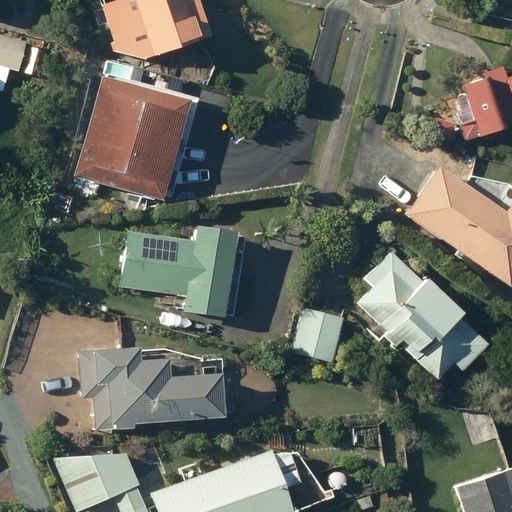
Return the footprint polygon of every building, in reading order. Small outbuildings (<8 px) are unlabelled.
[(117,53),(140,58),(209,34),(197,0),(105,0),(100,2),(117,53)] [(0,86),(7,66),(28,74),(37,50),(23,45),(24,41),(0,31),(0,86)] [(80,67),(96,72),(101,57),(85,52),(80,67)] [(454,96),(458,110),(454,112),(459,126),(457,126),(461,138),(511,120),(511,73),(505,76),(501,63),(476,72),(477,75),(458,82),(462,93),(454,96)] [(101,74),(74,176),(162,199),(189,97),(101,74)] [(432,116),(427,135),(448,140),(453,122),(432,116)] [(462,253),(458,260),(511,297),(511,295),(511,287),(508,285),(511,279),(511,197),(504,209),(438,163),(403,212),(462,253)] [(118,284),(184,294),(181,309),(223,315),(235,230),(194,224),(192,239),(125,229),(118,284)] [(355,302),(387,331),(382,336),(393,345),(397,341),(437,377),(452,361),(461,369),(486,342),(457,315),(462,309),(425,276),(421,280),(388,250),(362,278),(370,286),(355,302)] [(16,258),(12,274),(26,278),(30,261),(16,258)] [(300,306),(290,350),(333,360),(343,316),(300,306)] [(132,425),(132,421),(223,413),(219,370),(167,374),(166,356),(138,358),(136,345),(77,350),(81,397),(91,396),(94,428),(132,425)] [(479,399),(459,407),(475,447),(494,439),(479,399)] [(292,511),(269,448),(150,492),(157,511),(292,511)] [(124,451),(52,458),(73,510),(137,484),(124,451)] [(511,511),(511,466),(454,485),(462,511),(511,511)]
